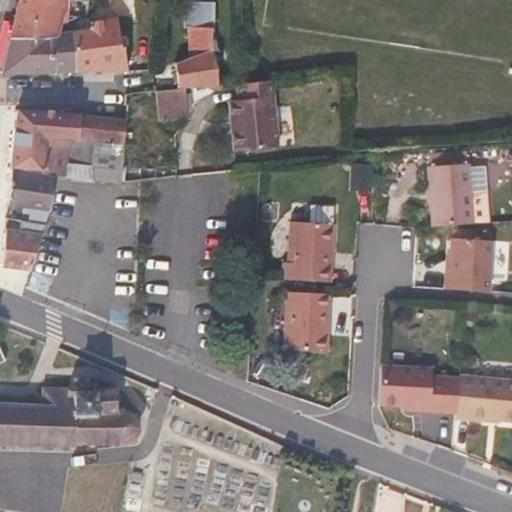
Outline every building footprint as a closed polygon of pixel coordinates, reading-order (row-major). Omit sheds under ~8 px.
[(95,36),(69,32),(70,26),(76,0),(28,0),(14,63),(36,67),(50,68),(90,74),(95,36)] [(214,24),(219,1),(213,0),(191,0),(182,44),(200,47),(200,40),(215,37),(214,24)] [(140,56),(140,52),(140,47),(140,43),(142,38),(141,35),(117,30),(116,39),(95,36),(90,74),(115,78),(130,80),(135,81),(137,76),(140,56)] [(216,55),(215,51),(215,37),(200,40),(200,47),(202,51),(167,64),(170,72),(176,70),(195,62),(216,55)] [(218,69),(217,61),(216,55),(195,62),(176,70),(178,79),(178,82),(178,92),(200,89),(219,88),(218,69)] [(291,148),(287,83),(251,85),(252,101),(248,101),(249,128),(243,129),(245,151),(291,148)] [(201,121),(200,89),(178,92),(181,121),(201,121)] [(181,121),(178,92),(172,93),(173,122),(181,121)] [(249,128),(248,101),(241,102),(243,129),(249,128)] [(113,191),(118,132),(119,121),(99,117),(16,104),(14,130),(10,176),(31,178),(54,181),(67,183),(68,187),(76,187),(104,192),(113,191)] [(490,231),(484,172),(444,175),(449,233),(490,231)] [(49,214),(53,184),(10,178),(8,209),(49,214)] [(338,284),(341,252),(347,252),(351,211),(327,208),(325,225),(308,223),(303,263),(297,263),(294,281),(314,282),(338,284)] [(49,214),(8,209),(7,219),(46,225),(49,214)] [(28,269),(46,225),(7,219),(5,248),(5,265),(28,269)] [(493,296),(496,244),(456,241),(455,261),(460,262),(460,273),(456,275),(455,293),(493,296)] [(345,285),(347,252),(341,252),(338,284),(345,285)] [(455,293),(456,275),(460,273),(460,262),(455,261),(448,261),(446,291),(455,293)] [(337,354),(343,297),(314,294),(299,293),(295,332),(294,350),(337,354)] [(75,370),(77,359),(46,352),(39,392),(53,394),(57,383),(70,386),(75,370)] [(452,417),(455,381),(441,379),(442,370),(391,364),(386,400),(388,404),(394,404),(410,406),(421,406),(421,414),(452,417)] [(154,418),(151,411),(147,412),(145,407),(147,404),(146,400),(141,401),(137,393),(140,390),(136,384),(133,382),(131,379),(129,379),(124,382),(118,382),(116,377),(112,375),(110,377),(108,379),(103,378),(100,371),(93,374),(75,370),(70,386),(57,383),(53,394),(39,392),(0,393),(0,443),(116,452),(116,461),(134,463),(134,462),(136,449),(135,440),(149,436),(151,432),(149,422),(154,418)] [(463,418),(468,382),(455,381),(452,417),(463,418)] [(511,428),(511,387),(468,382),(463,418),(463,428),(481,430),(481,425),(511,428)] [(158,401),(161,390),(148,388),(146,397),(146,399),(158,401)]
